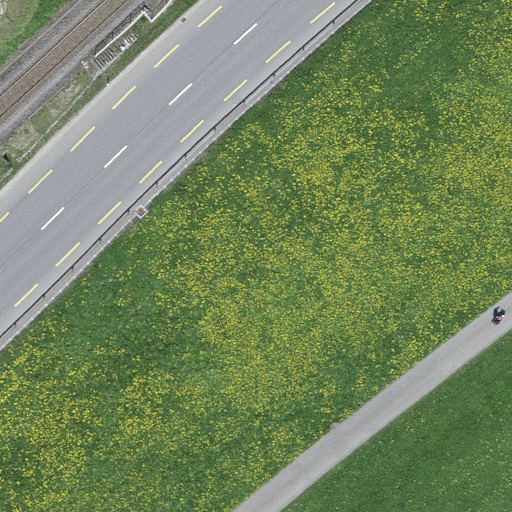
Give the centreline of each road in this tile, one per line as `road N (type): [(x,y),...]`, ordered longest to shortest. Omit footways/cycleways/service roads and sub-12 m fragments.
road 1 (primary): [(0,271),(288,0)]
road 2 (unclassified): [(267,511),(511,314)]
